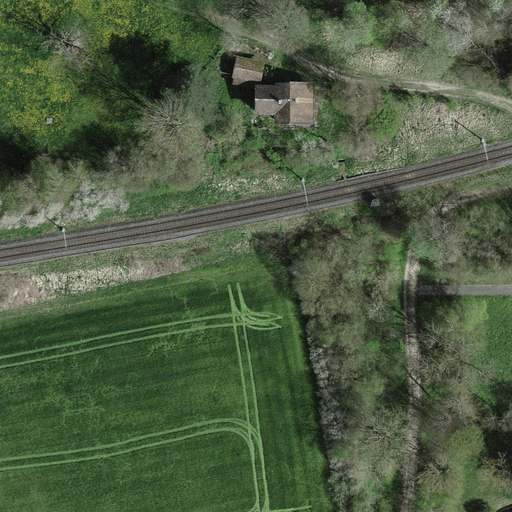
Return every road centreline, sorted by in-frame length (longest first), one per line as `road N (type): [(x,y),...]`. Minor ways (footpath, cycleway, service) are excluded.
road 1 (track): [(511,188),(462,198),(427,219),(411,261),(406,511)]
road 2 (track): [(279,55),(373,86),(511,110)]
